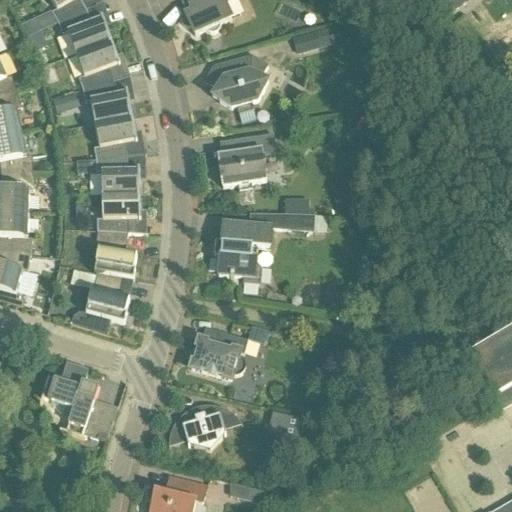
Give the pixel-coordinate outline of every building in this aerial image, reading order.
[(58,27),(86,13),(79,1),(81,0),(48,0),(57,13),(52,16),(58,27)] [(220,32),(221,28),(232,23),(225,7),(239,0),(185,0),(192,15),(186,18),(183,20),(181,23),(182,27),(184,30),(187,31),(191,31),(195,39),(206,35),(210,37),(214,37),(218,36),(220,32)] [(446,0),(456,14),(474,0),(446,0)] [(486,9),(475,16),(486,31),(496,24),(486,9)] [(76,58),(111,45),(102,21),(101,21),(101,23),(91,26),(86,13),(58,27),(62,38),(67,36),(76,58)] [(296,59),(321,52),(335,48),(331,32),(292,41),(296,59)] [(83,94),(113,85),(108,73),(118,69),(119,70),(120,69),(111,45),(76,58),(84,80),(79,82),(83,94)] [(69,58),(54,66),(62,81),(77,73),(69,58)] [(231,112),(258,105),(269,86),(261,82),(268,70),(252,61),(219,70),(223,83),(216,94),(219,106),(231,112)] [(0,101),(17,96),(11,79),(6,81),(0,67),(0,101)] [(95,128),(132,121),(127,95),(126,96),(126,97),(115,99),(113,85),(83,94),(85,106),(90,105),(95,128)] [(0,141),(22,137),(17,114),(22,112),(17,96),(0,101),(0,141)] [(96,164),(127,161),(125,147),(135,145),(135,146),(137,146),(132,121),(95,128),(99,151),(94,152),(96,164)] [(0,172),(0,179),(33,177),(32,160),(27,160),(22,137),(0,141),(0,172)] [(263,162),(263,159),(276,157),(273,139),(221,147),(223,160),(218,160),(219,168),(218,168),(221,184),(222,184),(223,192),(267,185),(265,177),(267,177),(264,161),(263,162)] [(102,200),(140,199),(140,173),(138,173),(138,174),(127,175),(127,161),(96,164),(96,176),(102,176),(102,200)] [(0,217),(28,218),(29,195),(35,194),(33,177),(0,179),(1,192),(0,191),(0,217)] [(97,236),(128,237),(128,224),(139,224),(139,225),(141,225),(140,199),(102,200),(103,223),(97,223),(97,236)] [(28,241),(28,218),(0,217),(0,241),(0,242),(0,243),(0,254),(30,260),(33,242),(28,241)] [(314,236),(315,219),(283,219),(282,234),(314,236)] [(270,253),(272,233),(223,228),(221,248),(215,247),(214,260),(220,261),(219,280),(243,282),(243,286),(259,287),(260,271),(256,271),(257,263),(252,262),(253,252),(270,253)] [(125,257),(128,237),(97,236),(95,253),(99,253),(95,277),(96,278),(122,282),(134,284),(135,274),(134,274),(137,259),(125,257)] [(28,277),(30,260),(0,254),(0,304),(23,312),(23,306),(21,302),(16,298),(23,276),(28,277)] [(119,300),(122,282),(96,278),(93,293),(92,293),(86,317),(80,317),(74,321),(72,328),(106,339),(110,324),(124,328),(127,318),(126,318),(129,303),(119,300)] [(511,331),(469,357),(484,382),(503,414),(511,408),(511,331)] [(244,358),(248,344),(222,337),(218,349),(200,344),(191,373),(231,384),(232,380),(236,380),(240,379),(242,377),(245,368),(244,365),(241,362),(238,360),(239,357),(244,358)] [(329,370),(350,363),(344,345),(324,352),(329,370)] [(84,388),(88,375),(67,368),(61,386),(49,381),(42,402),(74,413),(66,437),(84,443),(85,439),(107,446),(118,412),(95,404),(99,393),(84,388)] [(210,455),(226,438),(224,434),(242,428),(240,426),(238,423),(236,420),(233,418),(230,416),(227,414),(224,413),(221,412),(218,411),(214,410),(211,410),(207,410),(204,410),(200,411),(197,411),(194,413),(191,414),(187,416),(185,418),(182,420),(179,422),(177,425),(175,428),(173,431),(172,434),(171,437),(170,441),(169,444),(169,448),(169,451),(187,446),(188,450),(189,450),(210,455)] [(293,456),(304,423),(272,416),(269,429),(277,452),(293,456)] [(391,431),(375,440),(382,451),(397,442),(391,431)] [(203,509),(207,492),(170,482),(165,498),(155,496),(151,511),(193,511),(195,507),(203,509)] [(263,509),(266,496),(253,493),(250,505),(263,509)]
